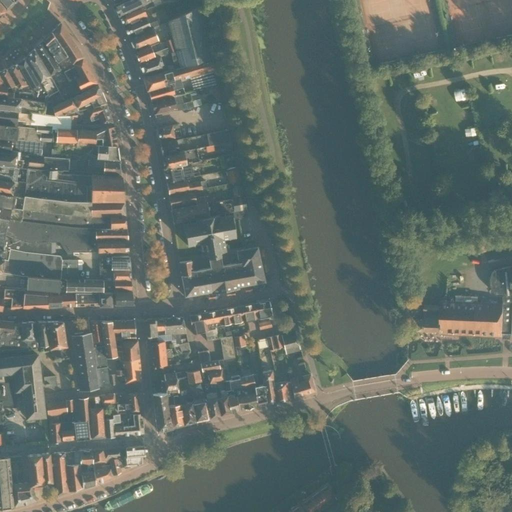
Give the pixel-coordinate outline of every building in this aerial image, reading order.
[(0,0),(0,2),(5,9),(6,10),(14,1),(13,0),(0,0)] [(122,13),(122,14),(141,5),(152,0),(121,0),(117,2),(113,4),(118,15),(122,13)] [(152,0),(141,5),(122,14),(119,15),(124,26),(127,24),(146,16),(143,9),(145,8),(146,9),(158,4),(162,2),(161,0),(152,0)] [(176,51),(170,53),(174,68),(165,71),(148,76),(144,77),(148,90),(181,80),(189,78),(193,91),(218,85),(212,58),(200,7),(198,7),(169,21),(176,51)] [(153,28),(158,26),(158,25),(156,21),(149,24),(146,17),(124,26),(128,37),(150,27),(151,29),(153,28)] [(60,23),(51,32),(72,62),(83,56),(77,47),(67,32),(64,28),(60,23)] [(159,28),(158,26),(153,28),(151,29),(129,38),(134,50),(138,48),(158,40),(154,30),(159,28)] [(68,82),(71,88),(74,93),(80,90),(75,79),(80,77),(72,62),(51,32),(42,40),(43,41),(61,69),(63,72),(69,81),(68,82)] [(165,41),(167,48),(169,53),(170,53),(175,50),(171,39),(165,41)] [(61,69),(43,41),(42,40),(34,49),(50,75),(61,69)] [(169,53),(167,48),(153,53),(150,46),(139,51),(135,52),(139,62),(142,61),(157,55),(158,57),(163,55),(169,53)] [(50,75),(34,49),(25,57),(41,84),(47,95),(57,89),(50,76),(50,75)] [(169,53),(163,55),(166,61),(171,59),(170,53),(169,53)] [(80,77),(75,79),(80,90),(93,84),(96,82),(83,56),(72,62),(80,77)] [(147,74),(164,69),(162,63),(160,56),(143,63),(139,64),(143,76),(147,74)] [(41,84),(25,57),(15,64),(27,85),(30,90),(31,93),(33,98),(47,95),(41,84)] [(6,69),(7,71),(15,86),(15,91),(14,94),(14,97),(19,98),(19,91),(22,92),(20,87),(27,85),(15,64),(6,69)] [(0,71),(0,78),(4,86),(7,86),(11,86),(12,91),(15,91),(15,86),(7,71),(6,69),(0,71)] [(181,80),(148,90),(151,103),(173,97),(179,95),(184,94),(181,80)] [(4,86),(0,85),(0,95),(5,96),(14,97),(14,94),(7,93),(7,86),(4,86)] [(86,109),(97,106),(106,103),(98,85),(94,87),(72,97),(77,107),(78,110),(78,111),(86,109)] [(73,94),(70,86),(59,92),(63,99),(73,94)] [(212,88),(215,102),(221,101),(217,87),(212,88)] [(5,96),(0,95),(0,108),(19,111),(43,114),(44,102),(51,102),(47,95),(33,98),(31,93),(22,92),(19,91),(19,98),(14,97),(5,96)] [(173,97),(151,103),(153,111),(154,111),(154,114),(177,109),(177,110),(187,108),(185,103),(182,104),(179,95),(173,97)] [(78,110),(77,107),(72,97),(54,106),(53,116),(56,116),(64,115),(78,110)] [(113,122),(106,103),(97,106),(86,109),(91,121),(99,119),(101,124),(109,124),(113,122)] [(62,117),(56,116),(53,116),(43,114),(19,111),(0,108),(0,121),(16,123),(24,125),(52,126),(52,129),(56,129),(56,142),(76,143),(76,129),(74,129),(74,118),(62,117)] [(40,142),(42,141),(56,142),(56,129),(52,129),(52,126),(24,125),(24,127),(0,124),(0,137),(11,139),(40,142)] [(158,129),(157,129),(160,141),(175,138),(173,129),(179,128),(178,124),(161,128),(161,126),(157,127),(157,128),(158,129)] [(101,128),(97,130),(97,145),(117,146),(114,127),(110,127),(101,128)] [(97,145),(97,130),(96,131),(79,130),(77,130),(76,144),(97,145)] [(224,131),(206,134),(209,146),(227,142),(231,142),(228,130),(224,131)] [(28,155),(41,156),(42,141),(40,142),(11,139),(0,137),(0,150),(9,152),(17,153),(17,154),(28,155)] [(183,139),(164,142),(160,143),(162,155),(166,154),(179,152),(177,144),(184,143),(183,139)] [(89,155),(88,159),(96,160),(96,158),(115,160),(119,160),(117,146),(97,145),(96,156),(94,156),(94,155),(89,155)] [(167,168),(197,161),(197,162),(199,161),(198,156),(196,149),(184,151),(166,155),(162,155),(164,168),(167,168)] [(21,167),(26,168),(42,169),(62,171),(68,171),(68,168),(69,158),(65,158),(44,156),(41,156),(28,155),(17,154),(17,153),(0,151),(0,164),(15,166),(18,166),(21,167)] [(116,161),(96,160),(88,159),(88,166),(103,167),(103,173),(121,174),(120,162),(116,161)] [(166,182),(187,179),(187,178),(194,177),(192,167),(198,166),(197,162),(197,161),(167,168),(166,168),(164,169),(166,182)] [(14,181),(16,181),(18,166),(15,166),(0,164),(0,179),(14,181)] [(62,171),(42,169),(26,168),(21,167),(18,166),(16,181),(14,181),(0,179),(0,191),(13,194),(19,195),(64,200),(66,174),(62,174),(62,171)] [(226,172),(229,183),(240,181),(237,169),(226,172)] [(91,176),(66,174),(64,200),(69,201),(91,201),(91,202),(124,201),(121,176),(91,175),(91,176)] [(188,186),(187,179),(166,182),(169,196),(204,189),(203,182),(188,186)] [(243,195),(241,182),(230,183),(233,197),(243,195)] [(196,203),(197,208),(207,206),(206,203),(214,202),(213,198),(205,199),(205,196),(195,198),(194,193),(205,191),(204,189),(169,196),(171,208),(195,203),(196,203)] [(9,219),(14,220),(46,224),(61,226),(75,227),(86,228),(92,229),(112,228),(111,214),(91,214),(91,202),(91,201),(69,201),(64,200),(19,195),(13,194),(13,195),(0,192),(0,205),(11,207),(9,219)] [(232,199),(234,212),(242,210),(246,209),(244,197),(232,199)] [(91,214),(111,214),(125,214),(124,201),(91,202),(91,214)] [(175,209),(171,210),(173,222),(183,221),(194,219),(195,219),(209,217),(207,206),(197,208),(196,203),(195,203),(196,205),(175,209)] [(0,205),(0,217),(9,219),(11,207),(0,205)] [(246,210),(233,212),(234,219),(247,216),(246,210)] [(125,214),(111,214),(112,228),(126,228),(125,214)] [(209,217),(195,219),(194,219),(183,221),(187,246),(193,245),(193,246),(194,245),(199,244),(200,248),(198,248),(198,250),(200,249),(201,255),(207,254),(208,258),(210,268),(193,271),(180,272),(180,276),(181,276),(185,296),(185,297),(186,296),(198,294),(199,294),(211,292),(211,293),(212,293),(224,291),(226,291),(238,288),(238,289),(239,288),(239,287),(238,287),(251,285),(252,285),(252,284),(264,282),(265,282),(257,247),(236,251),(239,263),(222,266),(220,256),(220,252),(226,251),(225,245),(226,245),(226,243),(224,244),(223,239),(228,238),(228,239),(230,239),(229,238),(236,237),(232,215),(226,216),(225,215),(224,215),(224,216),(220,217),(219,215),(209,217)] [(0,233),(10,236),(14,220),(9,219),(0,217),(0,233)] [(46,224),(14,220),(10,236),(22,241),(30,242),(50,242),(59,242),(68,256),(72,255),(72,252),(93,252),(93,241),(92,241),(92,229),(86,228),(75,227),(61,226),(46,224)] [(127,240),(126,228),(112,228),(92,229),(92,241),(93,241),(97,241),(127,240)] [(27,252),(50,255),(50,254),(50,242),(30,242),(22,241),(10,236),(0,233),(0,258),(7,260),(9,248),(27,252)] [(476,241),(479,253),(486,251),(484,239),(476,241)] [(97,241),(97,251),(97,252),(128,251),(127,240),(97,241)] [(0,258),(0,271),(26,276),(65,279),(66,279),(77,279),(77,264),(77,260),(62,260),(60,256),(50,254),(50,255),(27,252),(9,248),(7,260),(0,258)] [(107,269),(106,270),(130,269),(128,256),(124,256),(105,256),(106,261),(110,261),(111,269),(107,269)] [(193,271),(191,261),(179,262),(180,272),(193,271)] [(511,266),(494,270),(491,274),(490,279),(490,284),(491,289),(493,293),(496,296),(503,297),(502,305),(501,334),(511,334),(511,266)] [(113,280),(131,280),(130,269),(106,270),(107,269),(100,270),(100,274),(113,274),(113,280)] [(66,279),(65,279),(26,276),(0,271),(0,284),(15,287),(15,285),(24,287),(24,288),(47,290),(61,291),(65,291),(66,279)] [(77,279),(66,279),(65,291),(66,291),(66,294),(75,293),(81,292),(83,292),(87,292),(98,292),(102,292),(102,289),(106,289),(106,281),(103,281),(103,279),(77,279)] [(106,281),(106,289),(112,290),(112,285),(114,285),(114,290),(127,290),(132,290),(131,280),(113,280),(113,281),(106,281)] [(24,287),(15,285),(15,287),(0,284),(0,297),(9,299),(11,299),(11,300),(10,309),(22,308),(23,308),(42,308),(48,308),(48,304),(47,290),(24,288),(24,287)] [(62,307),(61,305),(61,291),(47,290),(48,304),(48,308),(62,307)] [(66,291),(65,291),(61,291),(61,305),(62,307),(76,306),(76,304),(76,298),(75,293),(66,294),(66,291)] [(76,298),(76,304),(76,306),(87,305),(99,305),(98,292),(87,292),(83,292),(81,292),(75,293),(76,298)] [(98,292),(99,305),(112,305),(112,301),(111,292),(102,292),(98,292)] [(115,293),(115,301),(115,305),(133,305),(132,292),(128,292),(115,293)] [(439,334),(501,337),(501,334),(502,305),(477,303),(478,297),(455,296),(455,302),(440,301),(440,306),(423,305),(422,320),(418,319),(417,330),(439,331),(439,334)] [(0,297),(0,309),(2,310),(3,303),(7,304),(8,300),(11,300),(11,299),(9,299),(0,297)] [(269,301),(254,304),(257,318),(268,316),(272,316),(272,312),(269,301)] [(242,321),(257,318),(254,304),(239,306),(242,321)] [(232,323),(242,321),(239,306),(229,308),(232,323)] [(229,308),(219,310),(221,325),(232,323),(229,308)] [(207,328),(210,328),(211,330),(215,329),(214,326),(221,325),(219,310),(204,313),(207,328)] [(193,334),(204,331),(211,330),(210,328),(207,328),(204,313),(189,316),(193,334)] [(172,318),(174,334),(175,339),(175,344),(182,343),(181,340),(180,340),(179,334),(186,333),(182,317),(172,318)] [(164,335),(165,335),(163,318),(155,319),(157,340),(164,339),(164,335)] [(175,339),(174,334),(172,318),(163,318),(165,335),(171,334),(171,339),(175,339)] [(149,341),(157,340),(155,319),(147,319),(145,321),(147,337),(149,336),(149,341)] [(20,351),(18,322),(13,322),(0,320),(0,352),(1,352),(14,352),(20,351)] [(134,320),(112,321),(113,332),(135,329),(134,320)] [(258,323),(259,330),(271,327),(270,320),(258,323)] [(50,345),(48,332),(46,321),(37,322),(40,346),(49,345),(50,345)] [(68,345),(66,345),(62,321),(46,321),(48,332),(50,345),(49,345),(50,348),(60,347),(62,359),(70,358),(68,345)] [(92,333),(94,347),(104,346),(101,321),(90,321),(92,333)] [(101,321),(104,346),(106,358),(117,356),(116,352),(116,351),(116,347),(115,341),(113,332),(112,321),(101,321)] [(36,339),(35,322),(18,322),(20,351),(27,351),(27,349),(38,348),(36,339)] [(215,329),(211,330),(204,331),(206,336),(217,334),(216,328),(215,329)] [(135,329),(113,332),(115,341),(131,338),(135,338),(135,329)] [(281,335),(284,349),(299,346),(296,332),(281,335)] [(107,367),(106,358),(104,346),(94,347),(92,348),(91,337),(90,333),(83,334),(83,333),(74,334),(74,335),(72,336),(79,389),(110,385),(108,375),(107,367)] [(279,334),(273,336),(276,348),(282,347),(279,334)] [(246,345),(244,335),(233,337),(235,347),(246,345)] [(276,348),(273,336),(267,337),(268,341),(269,349),(276,348)] [(122,361),(139,359),(138,346),(137,340),(120,342),(121,347),(116,347),(116,351),(118,351),(120,361),(122,361)] [(150,342),(151,355),(171,352),(171,349),(165,349),(165,341),(150,342)] [(188,342),(180,344),(182,352),(183,352),(189,351),(189,346),(188,342)] [(203,351),(206,362),(211,362),(208,350),(203,351)] [(197,352),(200,363),(206,362),(203,351),(197,352)] [(152,367),(163,366),(167,365),(166,357),(171,357),(171,352),(151,355),(152,367)] [(24,389),(25,395),(27,417),(44,416),(38,353),(0,357),(0,400),(2,401),(2,407),(16,407),(12,373),(15,373),(17,390),(24,389)] [(141,381),(139,359),(122,361),(123,370),(115,370),(116,375),(124,374),(124,379),(125,383),(141,381)] [(219,368),(218,360),(211,362),(206,362),(200,363),(202,371),(205,370),(207,370),(219,368)] [(224,380),(222,367),(219,368),(207,370),(209,383),(214,382),(224,380)] [(262,372),(263,384),(266,404),(276,402),(274,383),(273,383),(272,369),(262,372)] [(198,370),(186,372),(187,376),(188,383),(195,382),(201,381),(198,370)] [(177,388),(178,388),(177,383),(175,372),(164,374),(164,380),(166,393),(178,391),(177,388)] [(258,406),(266,404),(263,384),(258,386),(256,373),(253,374),(253,375),(258,406)] [(252,375),(239,378),(243,400),(246,403),(247,408),(258,406),(253,375),(253,374),(252,374),(252,375)] [(289,378),(293,398),(315,391),(310,374),(306,375),(302,377),(304,383),(297,385),(294,376),(289,378)] [(43,377),(44,387),(56,385),(55,375),(43,377)] [(246,403),(243,400),(239,378),(238,375),(230,376),(231,380),(225,381),(223,381),(225,389),(225,392),(226,391),(232,390),(233,394),(234,397),(236,397),(239,410),(247,408),(246,403)] [(157,430),(171,427),(168,406),(166,393),(164,380),(161,381),(162,387),(160,387),(161,392),(152,393),(157,430)] [(274,383),(276,402),(290,399),(289,395),(292,394),(290,382),(287,382),(286,381),(274,383)] [(226,391),(225,392),(225,389),(220,390),(221,397),(217,398),(220,415),(230,412),(226,396),(226,391)] [(194,417),(195,417),(193,403),(192,402),(186,403),(184,390),(178,391),(178,393),(183,424),(195,421),(194,417)] [(116,402),(116,404),(124,404),(140,402),(139,392),(126,393),(126,392),(124,392),(124,394),(123,394),(123,399),(116,400),(116,402)] [(193,403),(195,417),(195,421),(208,418),(203,392),(198,392),(200,402),(193,403)] [(216,392),(206,394),(207,400),(210,418),(220,415),(217,398),(216,397),(216,392)] [(102,404),(116,402),(116,400),(116,397),(115,393),(101,395),(102,404)] [(172,395),(174,405),(168,406),(171,427),(183,424),(178,393),(176,394),(176,395),(172,395)] [(226,396),(230,412),(239,410),(236,397),(234,397),(233,394),(226,396)] [(87,397),(88,401),(89,409),(102,407),(101,395),(87,397)] [(79,402),(80,421),(72,422),(73,440),(91,438),(89,409),(88,401),(87,397),(79,398),(79,402)] [(61,414),(67,413),(67,411),(66,400),(59,401),(61,414)] [(48,416),(54,415),(53,402),(46,403),(47,407),(48,416)] [(140,402),(124,404),(116,404),(117,408),(111,408),(112,415),(119,414),(119,410),(125,409),(125,413),(129,413),(137,412),(141,411),(140,402)] [(102,407),(89,409),(91,438),(104,437),(103,419),(102,407)] [(123,426),(124,435),(144,433),(142,413),(129,414),(129,419),(127,419),(128,425),(123,426)] [(62,441),(73,440),(72,422),(71,414),(67,415),(67,422),(67,430),(62,431),(62,441)] [(104,437),(114,436),(114,427),(114,422),(120,422),(119,414),(112,415),(112,418),(103,419),(104,437)] [(53,421),(48,421),(49,439),(50,443),(62,441),(62,431),(61,422),(53,423),(53,421)] [(120,422),(114,422),(114,427),(114,436),(117,436),(122,435),(124,435),(123,426),(123,421),(120,422)] [(141,446),(125,447),(126,456),(142,455),(144,455),(144,445),(141,446)] [(121,447),(104,449),(104,459),(110,459),(118,458),(119,458),(122,458),(121,451),(121,447)] [(104,449),(92,450),(93,462),(105,461),(104,449)] [(88,465),(92,464),(92,463),(93,462),(92,450),(79,451),(80,465),(88,465)] [(80,465),(79,451),(73,451),(74,457),(73,457),(73,459),(74,459),(75,464),(65,465),(67,487),(67,488),(68,491),(82,487),(81,473),(80,473),(80,465)] [(67,488),(67,487),(65,465),(64,452),(52,453),(53,461),(53,464),(56,494),(67,491),(67,488)] [(49,453),(41,454),(44,483),(52,482),(50,464),(52,464),(53,464),(53,461),(52,461),(50,461),(49,453)] [(27,459),(29,482),(29,485),(32,484),(44,483),(41,454),(27,455),(27,459)] [(142,462),(142,455),(126,456),(123,456),(124,467),(124,465),(129,465),(129,467),(142,462)] [(9,456),(0,456),(0,508),(13,506),(12,502),(9,463),(9,462),(9,460),(9,457),(9,456)] [(113,475),(121,472),(120,467),(124,467),(123,466),(123,458),(122,458),(119,458),(118,458),(110,459),(110,462),(113,475)] [(93,470),(93,464),(92,464),(88,465),(88,472),(81,473),(82,487),(95,483),(95,478),(93,470)] [(95,478),(95,483),(111,476),(110,468),(109,468),(109,465),(101,466),(101,469),(93,470),(95,478)] [(29,485),(29,482),(11,484),(13,502),(14,506),(36,500),(35,496),(32,484),(29,485)] [(327,483),(318,490),(328,504),(335,499),(333,496),(336,494),(327,483)] [(320,510),(328,504),(318,490),(309,496),(320,510)] [(316,511),(320,510),(309,496),(300,502),(307,511),(316,511)]
